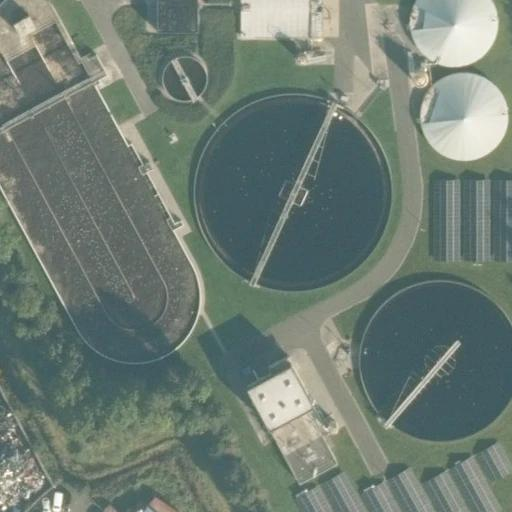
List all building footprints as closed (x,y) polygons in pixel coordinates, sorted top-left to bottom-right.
[(197,0),(158,0),(158,30),(198,31),(198,10),(194,10),(194,2),(198,2),(197,0)] [(242,0),(243,37),(325,36),(324,0),(242,0)] [(417,0),(416,2),(414,5),(413,9),(411,14),(411,18),(411,23),(411,27),(412,32),(413,37),(414,40),(416,44),(419,48),(422,52),(426,56),(431,59),(439,64),(445,65),(452,66),(459,66),(465,65),(470,64),(475,61),(479,59),(482,57),(486,53),(490,48),(493,44),(495,41),(496,36),(498,31),(498,26),(499,22),(498,17),(497,12),(496,8),(494,3),(492,0),(417,0)] [(15,19),(22,31),(37,23),(30,11),(15,19)] [(469,72),(462,72),(460,72),(453,73),(450,75),(447,76),(444,77),(439,80),(435,83),(432,87),(429,91),(426,95),(424,99),(422,103),(421,108),(421,113),(420,120),(421,125),(423,130),(425,135),(427,140),(431,145),(435,148),(439,152),(442,154),(447,156),(451,158),(456,159),(461,160),(468,160),(475,159),(481,157),(485,155),(489,153),(493,150),(498,146),(500,143),(504,137),(506,132),(508,128),(509,123),(509,119),(509,116),(509,113),(509,110),(508,106),(507,102),(505,97),(502,91),(499,88),(496,85),(492,81),(487,78),(483,76),(480,75),(476,73),(473,73),(469,72)] [(272,372),(247,386),(301,482),(336,462),(314,422),(322,418),(288,356),(269,367),(272,372)]
